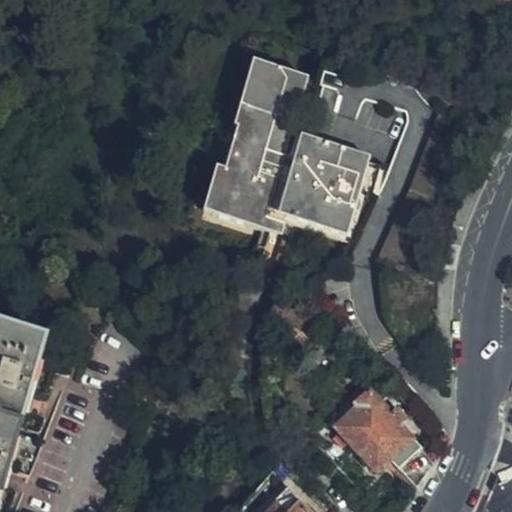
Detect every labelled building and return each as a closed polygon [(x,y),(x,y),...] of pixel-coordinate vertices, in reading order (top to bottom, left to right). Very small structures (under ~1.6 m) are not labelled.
[(349,241),(371,159),(311,143),(307,155),(290,150),(308,82),(257,68),(249,97),(260,99),(255,116),(249,115),(244,134),(250,135),(245,152),(239,150),(232,177),(225,175),(213,220),(253,231),(255,225),(284,233),(287,224),(349,241)] [(403,275),(441,194),(466,124),(441,114),(418,176),(400,216),(379,261),(403,275)] [(0,511),(43,338),(0,326),(0,511)] [(409,351),(408,341),(400,342),(401,352),(409,351)] [(417,449),(397,430),(404,422),(393,413),(389,417),(365,393),(351,407),(354,410),(331,434),(375,476),(384,467),(392,475),(417,449)]
